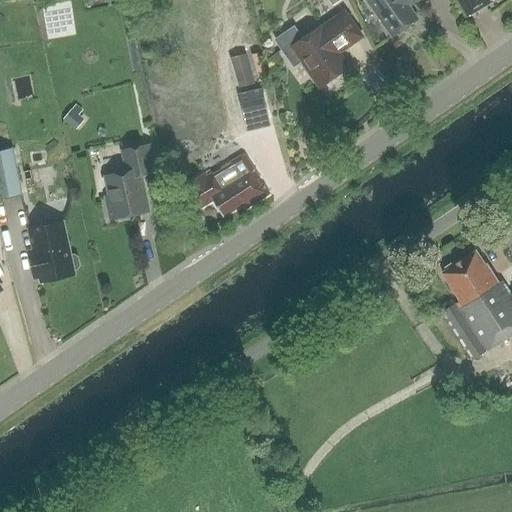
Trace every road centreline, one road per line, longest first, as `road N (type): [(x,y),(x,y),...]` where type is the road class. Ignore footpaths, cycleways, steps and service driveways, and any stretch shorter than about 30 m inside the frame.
road 1 (tertiary): [(0,408),(511,52)]
road 2 (unclassified): [(22,511),(511,176)]
